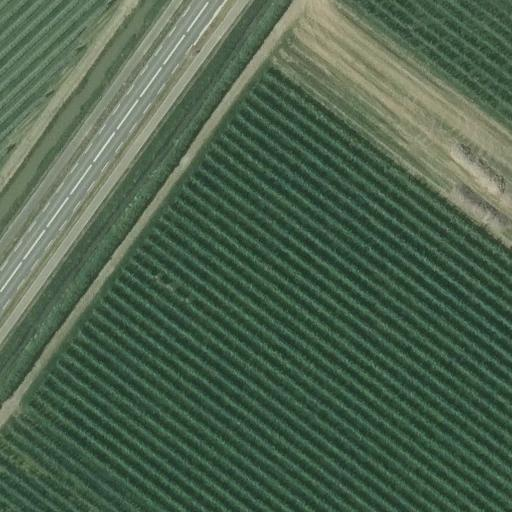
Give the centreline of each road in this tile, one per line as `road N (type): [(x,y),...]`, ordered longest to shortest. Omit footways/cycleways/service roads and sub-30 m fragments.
road 1 (track): [(125,511),(5,420),(304,0)]
road 2 (primary): [(0,291),(212,0)]
